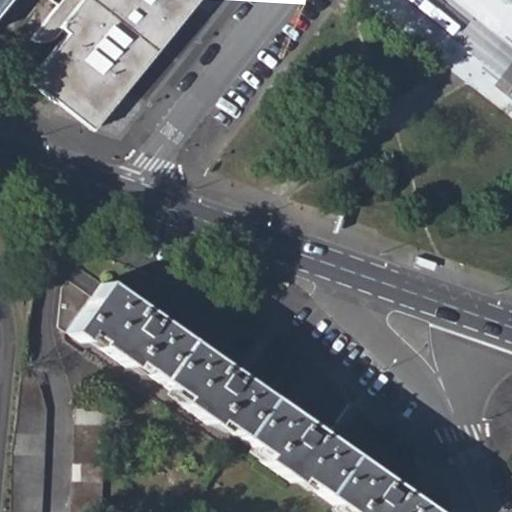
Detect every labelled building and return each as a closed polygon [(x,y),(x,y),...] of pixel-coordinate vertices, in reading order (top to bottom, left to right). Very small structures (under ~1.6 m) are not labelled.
[(58,0),(28,39),(42,43),(51,39),(58,30),(64,34),(26,81),(53,103),(56,99),(57,100),(58,101),(59,102),(61,102),(62,103),(63,104),(64,104),(66,105),(67,105),(69,106),(70,106),(72,107),(73,107),(74,107),(76,108),(77,108),(82,108),(83,108),(86,107),(87,107),(89,106),(92,105),(93,105),(95,105),(96,104),(98,102),(101,101),(103,99),(105,98),(105,97),(107,96),(108,95),(108,94),(116,83),(123,88),(193,0),(58,0)] [(86,107),(83,108),(82,108),(77,108),(76,108),(74,107),(73,107),(72,107),(70,106),(69,106),(67,105),(66,105),(64,104),(63,104),(62,103),(61,102),(59,102),(58,101),(57,100),(56,99),(53,103),(89,132),(123,88),(116,83),(108,94),(108,95),(107,96),(105,97),(105,98),(103,99),(101,101),(98,102),(96,104),(95,105),(93,105),(92,105),(89,106),(87,107),(86,107)] [(437,262),(419,256),(417,260),(416,264),(434,270),(437,262)] [(208,422),(234,440),(263,398),(100,285),(92,297),(68,280),(59,293),(57,328),(81,345),(85,339),(95,346),(94,349),(125,369),(127,366),(179,401),(176,405),(206,426),(208,422)] [(19,381),(12,511),(39,511),(44,412),(35,382),(19,381)] [(423,511),(263,398),(234,440),(258,456),(255,461),(287,482),(290,478),(332,508),(329,511),(423,511)] [(69,511),(98,511),(101,411),(73,409),(69,511)]
